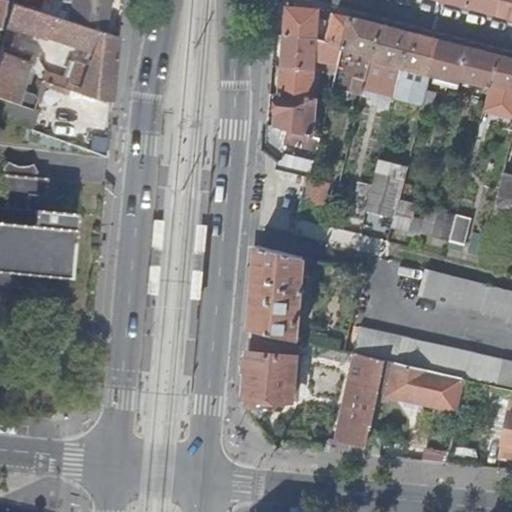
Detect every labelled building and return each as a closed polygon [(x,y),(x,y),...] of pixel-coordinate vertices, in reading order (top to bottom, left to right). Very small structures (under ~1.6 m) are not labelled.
[(30,0),(13,0),(13,3),(43,13),(45,5),(30,0)] [(46,0),(45,5),(43,13),(57,17),(58,11),(61,1),(61,0),(46,0)] [(57,17),(102,32),(108,0),(61,0),(61,1),(72,3),(70,14),(58,11),(57,17)] [(501,0),(469,0),(468,6),(498,13),(501,0)] [(511,0),(501,0),(498,13),(511,17),(511,0)] [(103,103),(112,102),(117,37),(102,32),(57,17),(43,13),(13,3),(8,25),(88,52),(86,58),(92,60),(89,66),(76,61),(66,88),(103,103)] [(344,44),(351,17),(338,13),(333,33),(318,32),(320,9),(305,7),(305,5),(296,3),(296,6),(288,6),(286,34),(318,37),(325,39),(344,44)] [(344,47),(372,54),(380,24),(351,17),(344,44),(344,47)] [(402,66),(411,32),(380,24),(372,54),(371,58),(402,66)] [(431,74),(440,40),(411,32),(402,66),(431,74)] [(283,66),(315,68),(318,37),(286,34),(283,66)] [(342,54),(344,47),(344,44),(325,39),(321,49),(342,54)] [(461,78),(469,47),(440,40),(431,74),(460,81),(461,78)] [(2,47),(0,54),(0,98),(34,110),(38,93),(16,87),(20,71),(42,78),(44,72),(34,68),(35,63),(23,60),(24,54),(2,47)] [(356,78),(366,79),(371,58),(372,54),(344,47),(342,54),(337,74),(333,87),(352,91),(356,78)] [(491,81),(498,55),(469,47),(461,78),(490,86),(491,81)] [(511,86),(511,58),(498,55),(491,81),(511,86)] [(366,79),(364,87),(395,95),(402,69),(402,66),(371,58),(366,79)] [(313,96),(315,68),(283,66),(280,94),(313,96)] [(402,69),(395,95),(399,96),(405,70),(402,69)] [(333,87),(337,74),(324,71),(322,81),(325,85),(333,87)] [(427,89),(424,103),(433,105),(436,92),(427,89)] [(278,94),(276,126),(314,135),(318,97),(313,96),(280,94),(278,94)] [(457,94),(453,111),(464,114),(468,97),(457,94)] [(67,141),(71,125),(41,118),(37,134),(67,141)] [(268,124),(266,144),(282,155),(283,151),(315,158),(321,137),(314,135),(276,126),(268,124)] [(366,210),(395,217),(399,200),(408,167),(379,159),(370,193),(366,210)] [(511,220),(511,173),(503,171),(479,265),(499,270),(511,220)] [(0,276),(29,279),(69,283),(72,242),(75,243),(78,214),(23,209),(24,195),(43,196),(45,177),(24,175),(24,180),(6,178),(6,173),(0,172),(0,193),(2,194),(1,205),(0,204),(0,276)] [(311,177),(304,204),(324,209),(330,182),(311,177)] [(348,216),(363,220),(366,210),(370,193),(355,189),(348,216)] [(406,234),(420,238),(422,232),(425,218),(411,215),(414,204),(399,200),(395,217),(393,225),(407,229),(406,234)] [(425,218),(422,232),(433,235),(439,210),(428,208),(425,218)] [(439,210),(433,235),(448,239),(454,214),(439,210)] [(472,217),(457,213),(450,239),(465,243),(472,217)] [(150,217),(143,292),(156,293),(162,218),(150,217)] [(208,222),(196,221),(189,296),(201,297),(208,222)] [(316,277),(319,260),(258,245),(251,328),(327,346),(328,335),(312,331),(311,334),(298,331),(304,273),(316,277)] [(511,318),(511,290),(425,268),(418,293),(511,318)] [(0,276),(0,284),(28,288),(29,279),(0,276)] [(447,374),(466,378),(511,389),(511,361),(359,325),(353,352),(357,353),(386,360),(395,362),(447,374)] [(245,396),(276,398),(293,400),(297,355),(249,351),(245,396)] [(341,436),(368,443),(386,360),(357,353),(339,435),(341,436)] [(441,401),(447,374),(395,362),(391,382),(423,389),(422,397),(441,401)] [(389,389),(422,397),(423,389),(391,382),(389,389)] [(245,396),(244,404),(263,406),(263,407),(275,407),(276,398),(245,396)] [(511,410),(501,455),(511,458),(511,410)] [(337,451),(365,454),(368,443),(341,436),(337,451)]
